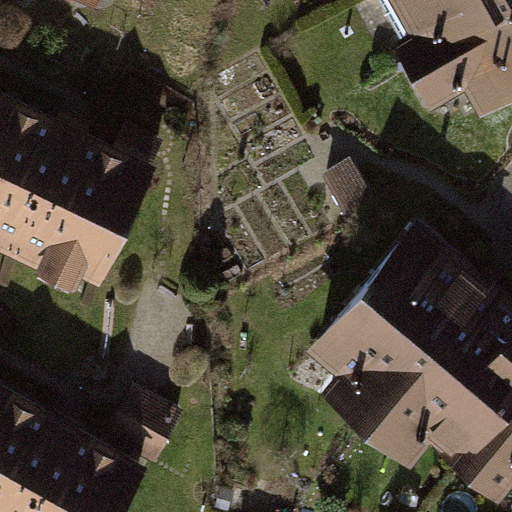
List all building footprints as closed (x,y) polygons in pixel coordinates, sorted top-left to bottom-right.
[(511,0),(402,0),(411,15),(396,24),(433,91),(462,75),(475,99),(511,78),(511,0)] [(0,77),(0,231),(74,267),(79,256),(100,266),(155,152),(0,77)] [(511,284),(491,268),(418,206),(306,341),(333,364),(318,382),(411,459),(434,431),(501,487),(511,472),(511,284)] [(0,368),(0,511),(105,511),(142,449),(0,368)] [(114,428),(163,455),(191,406),(141,379),(114,428)]
